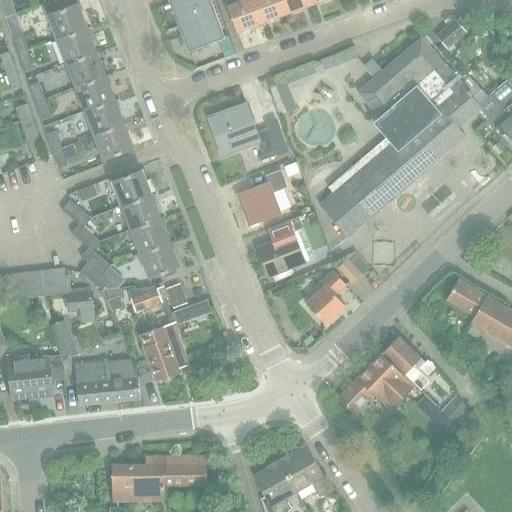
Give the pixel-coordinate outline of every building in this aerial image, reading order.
[(9,0),(0,0),(0,3),(5,17),(15,14),(9,0)] [(168,0),(188,49),(222,36),(208,0),(168,0)] [(261,22),(253,0),(241,0),(226,5),(236,31),(261,22)] [(253,0),(261,22),(286,13),(280,0),(253,0)] [(280,0),(286,13),(310,4),(308,0),(280,0)] [(57,40),(87,28),(77,3),(47,15),(57,40)] [(5,17),(12,37),(22,34),(15,14),(5,17)] [(455,18),(436,35),(447,48),(467,31),(455,18)] [(96,52),(87,28),(57,40),(66,63),(96,52)] [(18,54),(28,50),(22,34),(12,37),(18,54)] [(460,128),(483,108),(473,97),(481,90),(469,76),(461,83),(421,37),(381,70),(371,59),(364,65),(374,77),(358,91),(392,131),(382,140),(387,146),(374,156),(370,151),(359,161),(364,167),(352,177),(347,171),(329,186),(334,192),(320,204),(348,236),(467,136),(460,128)] [(357,58),(353,47),(321,59),(325,70),(357,58)] [(34,68),(28,50),(18,54),(24,71),(34,68)] [(0,54),(0,56),(6,72),(15,69),(9,51),(0,54)] [(75,87),(106,75),(96,52),(66,63),(75,87)] [(15,69),(6,72),(12,89),(21,86),(15,69)] [(115,99),(106,75),(75,87),(85,111),(115,99)] [(510,144),(511,142),(511,84),(508,79),(491,94),(502,107),(488,118),(510,144)] [(35,102),(45,99),(38,82),(29,85),(35,102)] [(45,99),(35,102),(41,119),(51,116),(45,99)] [(85,111),(94,135),(124,123),(115,99),(85,111)] [(19,121),(31,117),(27,103),(15,107),(19,121)] [(261,161),(278,155),(267,128),(256,132),(246,104),(208,118),(221,155),(258,141),(264,155),(259,157),(261,161)] [(28,147),(40,143),(31,117),(19,121),(28,147)] [(124,123),(94,135),(103,159),(133,147),(124,123)] [(52,151),(62,147),(56,130),(46,133),(52,151)] [(68,164),(62,147),(52,151),(58,168),(68,164)] [(284,165),(289,177),(301,172),(296,160),(284,165)] [(122,206),(152,195),(143,170),(112,182),(122,206)] [(237,194),(249,225),(280,213),(272,192),(287,187),(280,170),(265,176),(268,182),(237,194)] [(94,185),(78,191),(82,202),(98,196),(94,185)] [(161,218),(152,195),(122,206),(131,230),(161,218)] [(62,210),(79,224),(84,227),(91,218),(70,200),(62,210)] [(302,228),(298,217),(275,226),(281,239),(257,248),(268,276),(305,261),(293,231),(302,228)] [(161,218),(131,230),(140,254),(170,242),(161,218)] [(71,233),(89,247),(93,250),(101,241),(84,227),(79,224),(71,233)] [(179,267),(170,242),(140,254),(149,278),(179,267)] [(81,257),(88,262),(102,274),(110,264),(93,250),(89,247),(81,257)] [(337,268),(350,282),(360,273),(347,259),(337,268)] [(109,279),(102,274),(88,262),(80,271),(101,289),(109,279)] [(67,292),(64,268),(52,269),(55,293),(67,292)] [(52,269),(40,270),(43,295),(55,293),(52,269)] [(29,272),(31,296),(43,295),(40,270),(29,272)] [(324,285),(305,303),(324,324),(345,305),(334,294),(345,284),(332,270),(320,280),(324,285)] [(31,296),(29,272),(18,273),(20,297),(31,296)] [(20,297),(18,273),(6,274),(8,299),(20,297)] [(446,300),(475,317),(471,323),(484,330),(511,346),(511,312),(458,280),(446,300)] [(181,284),(167,289),(174,308),(188,303),(181,284)] [(129,299),(134,312),(162,302),(157,290),(153,291),(151,287),(129,291),(132,299),(129,299)] [(93,291),(66,293),(67,311),(96,309),(93,291)] [(64,318),(49,324),(63,358),(72,354),(77,352),(64,318)] [(179,372),(175,362),(185,359),(176,333),(166,337),(162,325),(140,333),(157,380),(179,372)] [(397,337),(381,354),(404,376),(404,375),(413,366),(417,370),(424,363),(397,337)] [(7,356),(12,399),(53,394),(48,356),(29,358),(29,354),(7,356)] [(390,410),(399,401),(415,385),(404,375),(404,376),(381,354),(337,399),(353,414),(372,395),(374,394),(390,410)] [(80,404),(118,401),(139,399),(137,376),(131,361),(104,363),(104,362),(76,364),(80,404)] [(219,381),(233,376),(228,362),(214,367),(219,381)] [(455,397),(451,401),(441,411),(454,423),(467,408),(455,397)] [(297,451),(280,460),(297,491),(301,498),(315,490),(319,497),(334,488),(326,473),(323,475),(309,450),(299,455),(297,451)] [(163,484),(206,483),(206,455),(146,455),(146,463),(113,463),(113,500),(163,499),(163,484)] [(297,491),(280,460),(263,470),(265,474),(255,480),(273,511),(285,511),(291,509),(285,498),(297,491)]
